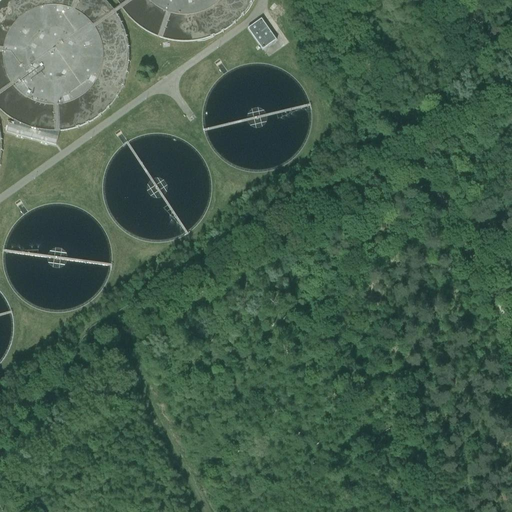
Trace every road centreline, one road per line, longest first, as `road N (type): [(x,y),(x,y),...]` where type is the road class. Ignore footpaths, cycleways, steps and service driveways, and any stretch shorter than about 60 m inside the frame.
road 1 (track): [(0,478),(140,321),(363,181)]
road 2 (track): [(204,511),(124,338)]
road 3 (track): [(402,126),(340,0)]
